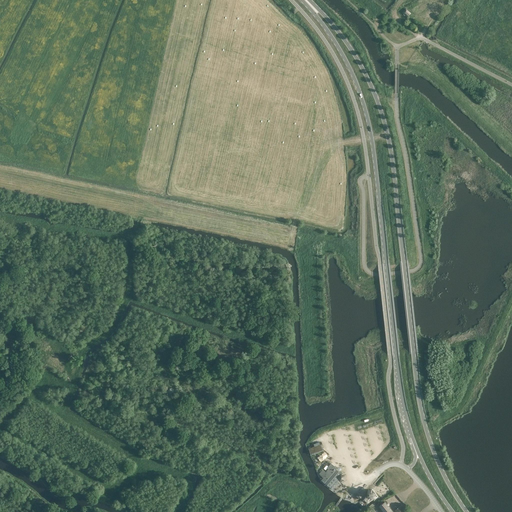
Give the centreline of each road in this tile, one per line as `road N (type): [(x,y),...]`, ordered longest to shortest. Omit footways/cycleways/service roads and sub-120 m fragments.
road 1 (primary): [(466,511),(439,465),(421,408),(385,125),(351,49),(308,0)]
road 2 (primary): [(302,0),(341,52),(367,117),(396,364),(416,449)]
